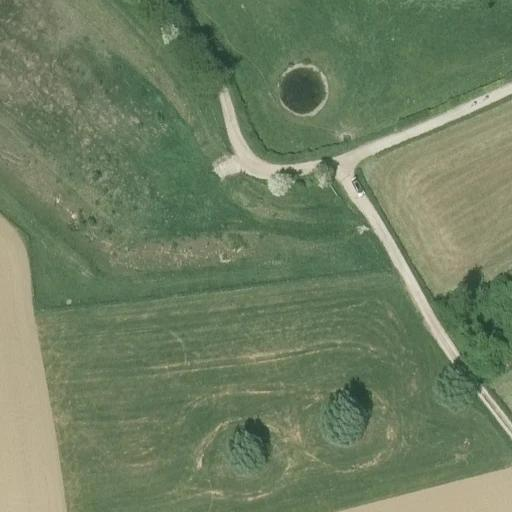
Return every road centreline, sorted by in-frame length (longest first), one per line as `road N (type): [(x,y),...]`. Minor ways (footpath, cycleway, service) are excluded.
road 1 (track): [(157,0),(208,69),(239,146),(270,171),(340,159),(511,87)]
road 2 (track): [(340,159),(451,354),(511,433)]
